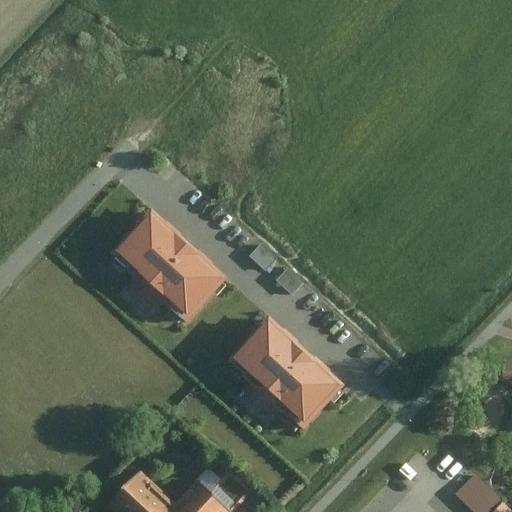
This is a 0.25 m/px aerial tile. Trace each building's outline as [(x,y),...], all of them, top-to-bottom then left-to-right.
[(184,328),(223,287),(150,218),(111,260),(184,328)] [(276,280),(291,294),(303,282),(288,268),(276,280)] [(339,389),(269,328),(232,370),(301,431),(339,389)] [(511,362),(502,363),(502,386),(511,386),(511,362)] [(229,473),(216,487),(237,507),(251,492),(229,473)] [(177,510),(140,477),(110,511),(111,511),(227,511),(198,486),(177,510)] [(492,511),(511,511),(503,502),(492,511)]
